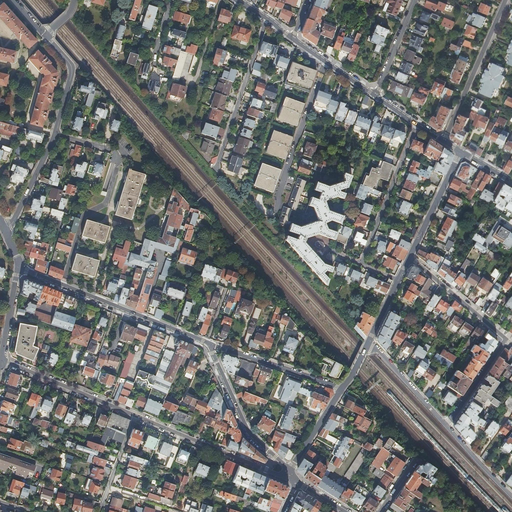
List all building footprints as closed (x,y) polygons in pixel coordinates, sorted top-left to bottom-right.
[(134,0),(128,18),(133,20),(139,0),(134,0)] [(277,0),(275,7),(281,9),(282,7),(284,0),(277,0)] [(284,0),(282,7),(286,8),(288,3),(294,5),(296,0),(284,0)] [(315,0),(313,6),(323,10),(326,0),(315,0)] [(401,1),(399,0),(389,0),(384,11),(394,15),(395,16),(401,1)] [(443,2),(441,2),(441,3),(433,0),(428,0),(427,3),(428,3),(426,7),(437,12),(438,9),(445,11),(448,4),(443,2)] [(0,18),(19,40),(20,39),(28,48),(36,41),(1,1),(0,2),(0,18)] [(478,11),(488,15),(491,7),(482,3),(478,11)] [(144,5),(141,14),(154,19),(157,7),(148,4),(148,7),(144,5)] [(313,6),(308,19),(322,25),(323,23),(323,22),(319,21),(319,20),(318,19),(320,14),(322,13),(322,12),(326,14),(327,12),(323,10),(313,6)] [(225,10),(221,8),(217,20),(227,22),(227,20),(229,21),(231,15),(229,15),(230,12),(225,10)] [(289,22),(292,13),(282,9),(278,19),(289,22)] [(191,15),(175,11),(173,19),(182,22),(183,20),(189,22),(189,19),(191,15)] [(420,19),(424,21),(428,23),(432,14),(424,11),(420,19)] [(473,16),(470,15),(467,22),(482,28),(485,21),(482,20),(483,16),(478,14),(477,15),(474,13),(473,16)] [(141,14),(139,22),(138,23),(142,24),(141,27),(150,30),(154,19),(141,14)] [(444,18),(442,26),(453,29),(455,21),(444,18)] [(302,36),(315,45),(319,34),(315,30),(313,29),(315,25),(316,25),(315,24),(316,23),(317,24),(317,26),(321,27),(322,25),(308,19),(306,19),(301,32),(302,36)] [(120,24),(119,24),(115,34),(114,39),(116,39),(117,39),(120,40),(122,36),(125,24),(121,23),(120,24)] [(322,29),(320,34),(331,39),(336,28),(323,23),(322,25),(321,27),(321,29),(322,29)] [(425,35),(428,26),(424,24),(424,26),(418,24),(417,27),(417,26),(417,27),(415,31),(423,35),(425,35)] [(373,32),(384,37),(386,33),(387,33),(388,29),(376,25),(373,32)] [(250,31),(234,26),(231,37),(247,41),(250,31)] [(476,33),(478,29),(477,29),(472,27),(470,26),(469,29),(466,35),(470,36),(474,38),(476,34),(476,33)] [(183,31),(170,27),(169,30),(171,31),(170,34),(179,37),(176,47),(180,49),(185,32),(183,31)] [(383,42),(384,37),(373,32),(369,41),(376,44),(373,51),(378,53),(381,46),(383,42)] [(338,49),(344,34),(342,33),(340,38),(337,37),(333,47),(332,50),(335,51),(336,49),(338,49)] [(348,53),(347,56),(349,57),(348,59),(353,61),(359,46),(356,45),(360,35),(356,33),(353,41),(348,53)] [(417,51),(420,52),(422,47),(420,47),(423,39),(413,35),(408,48),(409,48),(417,51)] [(340,50),(348,53),(353,41),(345,38),(344,41),(342,40),(341,44),(342,44),(340,50)] [(116,39),(114,39),(110,54),(115,56),(116,49),(120,50),(122,45),(120,44),(121,41),(120,40),(117,39),(116,39)] [(474,48),(475,44),(468,41),(466,40),(464,43),(464,44),(474,48)] [(461,50),(464,44),(464,43),(460,41),(458,45),(452,43),(450,49),(456,51),(457,48),(461,50)] [(262,42),(259,52),(263,54),(262,56),(265,57),(266,55),(274,57),(277,47),(272,45),(267,43),(262,42)] [(185,52),(194,55),(197,46),(191,45),(190,47),(187,46),(185,52)] [(0,59),(13,62),(15,52),(0,47),(0,59)] [(227,67),(231,53),(223,50),(222,49),(217,48),(213,60),(211,66),(217,68),(218,64),(220,64),(227,67)] [(416,52),(417,51),(409,48),(409,49),(405,58),(413,61),(414,59),(415,60),(417,56),(415,56),(416,52)] [(37,50),(28,59),(41,74),(42,73),(44,75),(43,78),(42,78),(29,123),(42,126),(44,119),(45,120),(48,110),(46,110),(48,102),(50,103),(53,93),(51,92),(53,85),(54,86),(57,76),(56,75),(57,72),(50,64),(51,63),(44,55),(43,56),(37,50)] [(179,77),(186,52),(180,50),(173,76),(179,77)] [(129,52),(126,63),(134,65),(138,54),(129,52)] [(276,54),(273,61),(277,62),(275,66),(285,70),(289,59),(279,56),(279,55),(276,54)] [(194,76),(199,57),(194,55),(188,74),(194,76)] [(167,57),(164,56),(162,63),(172,67),(175,59),(167,57)] [(456,70),(463,73),(468,63),(467,62),(459,59),(457,65),(458,65),(456,70)] [(314,69),(292,61),(284,84),(285,85),(286,82),(290,83),(290,84),(309,91),(316,71),(314,69)] [(402,66),(400,69),(410,73),(413,65),(404,61),(402,66)] [(253,69),(260,72),(263,65),(254,62),(252,69),(253,69)] [(500,85),(504,76),(502,74),(504,68),(501,66),(501,65),(497,63),(496,64),(492,62),(492,63),(489,69),(483,82),(480,89),(479,92),(491,98),(496,88),(498,89),(499,89),(500,85)] [(145,63),(141,74),(141,77),(145,78),(150,64),(145,63)] [(221,78),(233,82),(235,75),(237,76),(239,70),(231,68),(229,72),(224,70),(221,78)] [(483,82),(489,69),(487,68),(486,68),(484,72),(484,73),(483,76),(480,81),(481,82),(483,82)] [(459,83),(463,73),(456,70),(451,80),(459,83)] [(399,71),(396,79),(406,83),(409,75),(399,71)] [(233,82),(221,78),(220,77),(215,92),(224,95),(226,89),(229,90),(232,82),(233,82)] [(446,82),(437,78),(432,90),(431,92),(440,96),(446,82)] [(36,81),(30,79),(28,87),(34,89),(36,81)] [(157,82),(153,80),(150,89),(150,90),(150,91),(154,92),(154,93),(156,94),(156,93),(157,93),(160,83),(157,82)] [(93,83),(88,81),(86,86),(80,84),(78,90),(92,94),(94,87),(92,86),(93,83)] [(406,96),(410,88),(408,87),(394,81),(390,89),(406,96)] [(266,85),(265,85),(257,82),(255,90),(259,92),(258,96),(261,97),(262,94),(266,85)] [(173,83),(168,98),(178,101),(182,98),(184,99),(186,97),(185,94),(184,93),(186,87),(173,83)] [(430,90),(421,86),(419,91),(420,91),(419,94),(414,92),(411,99),(410,101),(413,103),(412,105),(417,107),(418,105),(417,105),(418,103),(424,105),(427,97),(430,90)] [(449,101),(454,91),(449,89),(448,91),(447,91),(446,92),(444,91),(441,98),(449,101)] [(331,95),(319,90),(313,105),(322,108),(322,107),(325,109),(329,99),(331,95)] [(215,92),(210,107),(212,108),(221,111),(222,111),(225,104),(223,104),(226,96),(224,95),(215,92)] [(262,109),(264,105),(261,104),(262,101),(253,98),(252,97),(251,102),(250,105),(249,107),(247,112),(248,112),(247,115),(246,114),(244,122),(245,122),(243,128),(242,128),(240,132),(241,132),(240,135),(249,138),(250,135),(250,136),(252,131),(251,131),(256,119),(259,108),(262,109)] [(473,109),(478,111),(480,107),(483,101),(476,97),(475,102),(473,101),(472,104),(474,105),(473,109)] [(304,105),(285,98),(278,118),(297,124),(304,105)] [(329,99),(325,109),(334,112),(338,102),(329,99)] [(102,117),(105,118),(107,110),(104,109),(106,104),(98,101),(96,107),(92,118),(98,119),(99,116),(102,117)] [(447,120),(452,109),(445,106),(444,105),(439,103),(438,106),(440,107),(441,106),(443,107),(438,118),(433,116),(430,124),(439,130),(443,129),(447,120)] [(349,109),(339,105),(335,115),(345,119),(348,109),(349,109)] [(480,107),(478,111),(477,114),(478,114),(474,124),(479,127),(480,125),(484,127),(488,119),(483,116),(486,110),(480,107)] [(221,111),(212,108),(209,118),(219,122),(220,118),(219,118),(221,111)] [(345,120),(344,121),(354,124),(354,123),(358,112),(359,111),(359,110),(354,108),(353,111),(348,109),(345,119),(345,120)] [(478,111),(473,109),(471,114),(469,117),(461,114),(451,135),(452,139),(463,146),(469,132),(465,130),(465,128),(469,118),(474,120),(477,114),(478,111)] [(367,134),(371,123),(370,122),(370,121),(371,120),(364,118),(365,115),(358,112),(354,123),(354,124),(352,130),(359,132),(359,131),(367,134)] [(79,131),(83,118),(80,117),(81,115),(77,114),(76,116),(75,116),(72,129),(79,131)] [(495,124),(494,127),(502,131),(502,129),(507,120),(498,116),(495,124)] [(23,124),(0,117),(0,133),(18,139),(20,133),(21,128),(23,124)] [(109,129),(117,132),(119,125),(120,121),(112,119),(109,129)] [(377,133),(381,124),(374,121),(370,131),(375,133),(374,134),(370,143),(373,144),(377,133)] [(214,137),(218,126),(206,122),(203,130),(202,129),(201,133),(214,137)] [(486,132),(482,140),(487,142),(488,140),(490,134),(494,127),(495,124),(492,122),(491,122),(486,132)] [(389,142),(394,129),(381,124),(377,133),(381,135),(387,137),(386,141),(389,142)] [(41,142),(43,134),(21,128),(20,133),(26,135),(25,138),(31,140),(31,138),(35,140),(35,141),(41,142)] [(405,133),(394,129),(389,142),(389,143),(397,146),(399,142),(401,143),(405,133)] [(509,132),(502,129),(502,131),(500,134),(496,142),(499,144),(499,146),(502,147),(503,146),(509,132)] [(273,131),(266,151),(285,157),(292,137),(273,131)] [(496,142),(500,134),(493,131),(489,139),(496,142)] [(315,137),(303,132),(301,137),(313,141),(314,139),(315,137)] [(249,140),(239,137),(234,151),(244,155),(249,140)] [(210,153),(214,141),(204,138),(200,149),(210,153)] [(433,141),(429,138),(427,145),(423,153),(423,154),(436,160),(436,161),(442,147),(433,141)] [(423,153),(427,145),(413,139),(410,148),(423,153)] [(311,157),(316,145),(307,142),(305,148),(303,154),(311,157)] [(6,162),(11,148),(2,145),(0,150),(0,149),(0,160),(1,160),(6,162)] [(451,153),(442,147),(436,161),(436,160),(432,168),(431,170),(444,175),(448,166),(452,157),(451,153)] [(18,163),(21,156),(17,155),(13,153),(11,160),(18,163)] [(233,153),(227,170),(237,173),(243,157),(233,153)] [(385,174),(390,164),(388,163),(383,161),(378,159),(376,158),(369,155),(368,155),(366,160),(378,165),(377,167),(376,167),(375,169),(371,167),(364,185),(375,190),(382,173),(385,174)] [(298,170),(297,171),(307,175),(307,173),(308,173),(312,162),(302,158),(300,162),(297,170),(298,170)] [(328,166),(338,170),(341,162),(331,158),(329,164),(328,166)] [(419,163),(413,160),(408,171),(415,173),(417,168),(419,163)] [(74,163),(72,170),(78,172),(78,173),(79,173),(79,172),(84,173),(87,163),(82,161),(81,165),(74,163)] [(475,171),(477,169),(464,161),(461,162),(453,178),(461,182),(462,179),(463,179),(465,176),(467,178),(470,178),(474,171),(475,171)] [(89,165),(87,172),(92,174),(100,176),(103,165),(95,162),(94,166),(89,165)] [(57,186),(63,166),(53,163),(52,168),(48,180),(41,177),(40,180),(49,183),(49,184),(57,186)] [(9,179),(10,179),(10,181),(21,185),(25,176),(25,177),(28,171),(27,170),(27,169),(16,165),(12,164),(10,170),(14,171),(13,173),(12,173),(9,179)] [(261,164),(254,184),(273,191),(280,171),(261,164)] [(320,171),(320,172),(333,176),(334,172),(342,175),(343,174),(344,172),(342,172),(341,171),(338,170),(328,166),(322,164),(320,171)] [(342,172),(344,172),(351,175),(352,173),(354,169),(344,165),(341,171),(342,172)] [(417,168),(415,173),(425,177),(427,179),(431,170),(432,168),(429,166),(427,172),(417,168)] [(131,219),(145,174),(131,170),(131,168),(129,168),(115,214),(131,219)] [(485,173),(480,171),(476,177),(471,187),(476,189),(477,188),(485,173)] [(286,235),(285,239),(285,240),(326,285),(328,278),(323,272),(325,270),(331,272),(332,269),(334,261),(336,256),(329,252),(327,258),(323,257),(320,260),(304,242),(306,237),(317,233),(334,240),(336,232),(337,232),(327,228),(325,223),(324,223),(324,222),(325,222),(331,220),(340,223),(341,221),(343,215),(328,210),(324,200),(323,200),(323,199),(325,200),(336,196),(343,198),(345,193),(339,191),(339,190),(346,187),(347,187),(350,180),(351,175),(344,172),(343,174),(343,180),(328,186),(316,181),(313,189),(320,192),(318,199),(311,196),(308,204),(313,206),(318,220),(299,226),(291,223),(288,231),(299,234),(297,239),(286,235)] [(409,172),(406,180),(415,184),(418,176),(409,172)] [(490,176),(485,173),(477,188),(481,190),(485,183),(486,183),(490,176)] [(287,207),(291,209),(295,210),(306,181),(300,179),(301,177),(298,176),(287,207)] [(461,182),(453,178),(449,186),(457,190),(458,187),(460,188),(460,187),(463,189),(464,191),(468,193),(466,197),(471,199),(476,189),(471,187),(469,191),(465,189),(465,188),(467,185),(463,183),(462,182),(461,182)] [(415,184),(406,180),(403,187),(412,191),(415,184)] [(503,184),(499,181),(493,191),(494,191),(492,193),(484,188),(479,197),(484,200),(491,204),(493,202),(503,184)] [(73,195),(76,186),(68,183),(67,184),(67,186),(64,186),(63,189),(65,190),(65,193),(73,195)] [(381,192),(375,190),(364,185),(359,183),(354,196),(363,200),(364,200),(364,199),(366,198),(366,196),(366,194),(367,192),(379,196),(381,192)] [(504,207),(510,197),(511,196),(511,194),(511,189),(508,187),(503,184),(493,202),(496,204),(495,206),(504,207)] [(62,192),(63,191),(51,187),(49,197),(60,200),(60,198),(62,192)] [(188,203),(173,187),(166,210),(170,211),(163,234),(162,238),(158,237),(156,242),(154,247),(175,253),(180,240),(184,227),(184,226),(180,225),(185,209),(190,210),(190,208),(191,206),(189,203),(188,203)] [(412,193),(402,189),(399,196),(402,198),(402,200),(408,202),(412,193)] [(43,205),(45,196),(40,194),(39,199),(33,197),(31,203),(39,205),(40,204),(43,205)] [(462,204),(463,200),(462,199),(451,194),(450,196),(449,196),(447,201),(457,205),(457,204),(458,202),(462,204)] [(60,198),(60,200),(57,210),(62,211),(64,205),(65,205),(67,200),(65,200),(64,199),(63,199),(60,198)] [(406,215),(411,203),(408,202),(402,200),(401,201),(400,200),(396,210),(397,210),(397,212),(406,215)] [(372,205),(364,202),(360,211),(368,214),(372,205)] [(39,205),(31,203),(29,208),(36,210),(34,215),(35,216),(32,216),(31,222),(38,224),(40,217),(42,208),(39,207),(39,205)] [(442,211),(452,216),(455,209),(446,204),(443,208),(442,211)] [(286,224),(291,209),(287,207),(283,206),(278,221),(286,224)] [(62,211),(57,210),(51,208),(48,218),(55,220),(56,216),(61,217),(60,219),(59,219),(57,225),(60,225),(63,212),(64,212),(62,211)] [(198,210),(190,208),(190,210),(189,211),(193,212),(192,215),(191,215),(189,219),(191,219),(189,223),(194,225),(198,214),(197,213),(198,210)] [(453,220),(454,217),(452,216),(442,211),(441,214),(447,217),(441,229),(450,234),(457,222),(453,220)] [(368,221),(369,217),(358,213),(357,216),(356,215),(355,218),(356,218),(354,223),(359,225),(364,227),(364,226),(366,220),(368,221)] [(69,232),(75,233),(76,230),(80,218),(79,218),(71,216),(71,219),(74,219),(71,229),(65,228),(64,230),(69,232)] [(109,226),(86,219),(81,235),(104,242),(109,226)] [(28,237),(34,239),(37,227),(25,224),(24,227),(24,229),(29,230),(30,232),(28,237)] [(185,224),(184,226),(184,227),(188,228),(187,231),(186,231),(185,235),(186,235),(184,239),(189,241),(193,230),(192,229),(192,226),(193,226),(185,224)] [(341,234),(336,232),(334,240),(345,244),(351,228),(344,226),(341,234)] [(357,231),(358,228),(357,228),(355,227),(353,231),(350,240),(353,241),(353,240),(359,242),(359,243),(364,246),(367,240),(362,238),(364,233),(357,231)] [(485,239),(491,229),(488,227),(482,238),(485,239)] [(397,240),(400,233),(391,229),(388,236),(397,240)] [(451,234),(450,234),(441,229),(437,238),(447,243),(448,240),(451,234)] [(57,242),(71,247),(73,241),(72,241),(75,233),(69,232),(67,241),(58,238),(57,242)] [(511,242),(511,233),(509,232),(504,239),(502,243),(509,247),(511,244),(511,242)] [(481,245),(485,239),(482,238),(474,233),(471,239),(476,242),(481,245)] [(381,238),(375,235),(373,240),(378,242),(375,249),(382,252),(382,251),(384,252),(387,246),(388,245),(385,244),(386,243),(385,242),(386,240),(381,238)] [(46,238),(43,237),(40,249),(38,258),(37,259),(43,261),(46,251),(45,250),(43,250),(45,243),(46,238)] [(407,250),(411,243),(407,241),(408,240),(407,239),(405,238),(405,239),(404,240),(401,238),(397,245),(407,250)] [(154,247),(156,242),(145,239),(143,244),(139,255),(128,252),(124,262),(124,264),(127,266),(136,268),(141,270),(147,271),(139,296),(135,309),(142,312),(143,312),(157,267),(154,266),(155,262),(149,260),(153,246),(154,247)] [(29,256),(31,246),(33,242),(26,240),(24,250),(26,251),(25,254),(29,256)] [(112,259),(124,262),(128,252),(131,242),(126,240),(123,247),(116,245),(116,247),(112,259)] [(57,248),(69,252),(71,247),(57,242),(55,250),(56,251),(57,248)] [(402,260),(407,250),(397,245),(389,242),(388,245),(387,246),(391,248),(394,250),(392,255),(402,260)] [(481,245),(476,242),(473,246),(483,253),(484,252),(486,248),(481,245)] [(29,256),(38,258),(40,249),(31,246),(29,256)] [(197,252),(183,248),(179,260),(193,264),(197,252)] [(495,254),(486,248),(484,252),(493,258),(495,254)] [(436,264),(439,258),(430,253),(430,255),(419,249),(416,254),(436,264)] [(76,253),(71,269),(94,277),(99,260),(76,253)] [(472,255),(469,253),(456,274),(452,280),(457,284),(459,286),(465,280),(462,277),(464,275),(460,271),(461,269),(463,268),(466,264),(468,265),(471,260),(473,261),(476,257),(474,256),(475,255),(473,254),(472,255)] [(389,257),(383,254),(382,256),(386,258),(383,264),(392,269),(396,261),(389,257)] [(436,264),(416,254),(433,269),(436,264)] [(437,272),(444,278),(450,267),(448,266),(451,262),(445,258),(437,272)] [(35,269),(46,273),(49,262),(43,261),(37,259),(34,269),(35,269)] [(344,274),(347,266),(337,262),(334,261),(332,269),(334,270),(343,274),(344,274)] [(118,281),(117,283),(123,285),(124,286),(125,281),(127,277),(124,276),(127,266),(124,264),(122,269),(122,270),(121,274),(120,275),(118,281)] [(219,277),(222,270),(205,264),(200,276),(217,283),(219,277)] [(48,274),(61,279),(61,277),(63,271),(56,268),(57,267),(55,266),(55,268),(50,266),(48,274)] [(423,281),(425,283),(428,278),(426,276),(424,278),(417,273),(419,270),(414,266),(410,267),(405,277),(413,282),(413,280),(421,284),(423,281)] [(452,280),(456,274),(450,270),(452,267),(451,266),(450,266),(450,267),(444,278),(450,284),(452,280)] [(361,272),(350,267),(349,267),(346,275),(344,280),(347,281),(349,277),(348,277),(349,276),(357,280),(355,285),(359,286),(359,285),(365,274),(361,272)] [(136,268),(133,277),(139,278),(141,270),(136,268)] [(227,270),(223,268),(222,270),(219,277),(224,279),(234,282),(238,274),(227,270)] [(497,278),(501,272),(495,268),(493,272),(494,272),(492,275),(497,278)] [(370,273),(366,271),(365,274),(359,285),(363,287),(365,284),(372,287),(372,288),(373,288),(373,287),(373,288),(377,279),(369,275),(370,273)] [(511,271),(502,286),(507,290),(511,282),(511,271)] [(479,278),(471,273),(466,280),(474,285),(479,278)] [(107,277),(103,290),(114,293),(117,286),(117,283),(118,281),(107,277)] [(482,277),(477,286),(486,292),(492,283),(482,277)] [(425,284),(423,286),(422,287),(421,290),(420,292),(419,294),(424,297),(426,298),(424,302),(427,304),(429,300),(434,293),(435,292),(435,291),(432,289),(428,287),(432,281),(428,278),(425,283),(425,284)] [(28,279),(26,279),(23,280),(20,294),(37,301),(42,285),(28,279)] [(125,305),(135,309),(139,296),(136,295),(136,294),(134,293),(134,295),(132,294),(134,288),(136,289),(138,281),(132,279),(129,290),(125,305)] [(385,283),(377,279),(373,288),(386,293),(392,280),(388,279),(387,282),(386,281),(385,283)] [(174,284),(166,281),(162,292),(166,293),(166,294),(181,299),(182,298),(183,299),(187,289),(185,288),(180,286),(179,290),(173,288),(174,284)] [(502,286),(496,282),(492,288),(487,297),(492,301),(496,296),(499,292),(499,291),(502,286)] [(222,286),(217,284),(214,291),(219,293),(223,287),(222,286)] [(419,294),(420,292),(415,289),(416,287),(411,284),(407,290),(417,296),(419,294)] [(51,289),(42,285),(37,301),(36,304),(35,307),(39,306),(41,300),(43,299),(44,299),(48,300),(47,303),(51,305),(53,304),(57,306),(61,293),(51,289)] [(120,295),(118,302),(125,305),(129,290),(125,288),(123,288),(122,288),(120,295)] [(235,295),(237,290),(232,289),(231,289),(229,296),(229,297),(224,312),(229,313),(234,299),(234,298),(235,295)] [(155,291),(154,290),(150,304),(158,307),(162,294),(155,291)] [(417,296),(407,290),(401,301),(411,306),(417,296)] [(214,291),(212,298),(209,305),(209,306),(214,308),(216,303),(219,293),(214,291)] [(75,298),(61,293),(57,306),(53,317),(51,324),(65,329),(71,331),(75,318),(60,313),(63,306),(68,308),(69,306),(72,307),(75,298)] [(438,296),(434,293),(429,300),(427,304),(425,307),(431,310),(433,308),(439,299),(442,295),(439,293),(438,296)] [(205,296),(203,303),(209,305),(212,298),(205,296)] [(499,298),(496,296),(492,301),(485,313),(489,317),(497,305),(496,304),(499,298)] [(196,301),(187,297),(182,314),(187,316),(192,303),(195,304),(196,301)] [(253,303),(239,298),(239,301),(234,312),(233,315),(233,316),(237,317),(238,314),(239,314),(240,312),(245,313),(245,311),(249,312),(253,303)] [(449,305),(440,299),(433,311),(438,314),(441,310),(444,312),(449,305)] [(462,306),(455,300),(446,314),(450,316),(452,313),(454,309),(458,312),(462,306)] [(35,307),(36,304),(28,301),(27,305),(26,305),(24,310),(17,309),(16,314),(23,316),(25,310),(33,313),(34,310),(35,307)] [(209,305),(203,303),(197,320),(203,322),(206,314),(209,306),(209,305)] [(250,339),(262,304),(259,303),(257,308),(256,308),(242,344),(248,346),(250,339)] [(281,309),(277,304),(270,323),(274,324),(276,319),(278,320),(280,321),(280,322),(287,325),(289,318),(287,314),(286,315),(286,314),(285,314),(284,314),(284,315),(282,315),(282,316),(278,315),(281,309)] [(374,317),(378,310),(372,307),(370,311),(369,314),(374,317)] [(157,309),(154,317),(160,319),(163,311),(157,309)] [(51,324),(53,317),(34,310),(33,313),(32,318),(51,324)] [(359,323),(357,322),(354,328),(364,339),(374,317),(369,314),(362,311),(359,316),(362,318),(361,318),(361,319),(360,320),(361,320),(361,321),(361,322),(360,322),(359,323)] [(396,315),(389,311),(382,325),(376,337),(376,341),(385,351),(391,340),(388,339),(390,337),(391,337),(391,336),(390,335),(393,330),(399,317),(396,315)] [(203,322),(199,332),(204,334),(210,320),(209,320),(211,316),(206,314),(203,322)] [(219,335),(226,337),(232,319),(232,318),(223,315),(220,323),(223,324),(219,335)] [(462,320),(455,315),(450,321),(450,322),(458,327),(462,320)] [(107,319),(100,316),(96,326),(99,327),(100,325),(105,327),(106,323),(107,319)] [(291,320),(289,318),(287,325),(285,329),(291,331),(294,325),(290,324),(291,320)] [(427,320),(421,329),(430,334),(434,328),(432,326),(433,324),(427,320)] [(458,332),(465,337),(467,334),(468,335),(473,327),(465,322),(458,332)] [(37,326),(20,323),(15,351),(16,351),(16,352),(16,353),(33,360),(38,348),(32,345),(33,342),(34,342),(37,326)] [(149,328),(139,324),(137,329),(134,337),(144,341),(149,328)] [(75,325),(70,340),(86,345),(91,329),(75,325)] [(134,337),(137,329),(125,325),(120,339),(127,341),(128,340),(132,342),(134,337)] [(269,326),(266,333),(262,345),(269,348),(273,338),(269,337),(273,327),(269,326)] [(483,332),(476,327),(470,335),(466,342),(470,344),(474,338),(477,340),(483,332)] [(495,335),(489,329),(486,333),(493,338),(495,335)] [(102,333),(95,330),(91,338),(98,340),(100,336),(101,337),(102,333)] [(166,335),(154,330),(143,358),(155,363),(166,335)] [(253,340),(250,339),(248,346),(254,348),(255,347),(256,343),(262,345),(266,333),(258,330),(257,333),(256,333),(253,340)] [(403,334),(397,330),(396,332),(391,340),(399,344),(400,344),(402,341),(402,342),(407,334),(404,333),(403,334)] [(493,338),(486,333),(484,337),(488,339),(483,346),(480,343),(477,347),(488,354),(497,342),(493,338)] [(284,345),(294,349),(298,340),(288,335),(284,345)] [(173,357),(164,353),(155,376),(151,387),(151,388),(167,394),(180,362),(188,343),(176,339),(174,344),(177,346),(174,353),(175,353),(173,357)] [(413,346),(405,340),(400,348),(406,351),(405,352),(408,354),(408,353),(409,353),(413,346)] [(90,341),(86,350),(93,352),(97,344),(94,343),(90,341)] [(193,346),(188,343),(180,362),(184,364),(187,357),(188,357),(190,352),(193,346)] [(482,364),(488,354),(477,347),(474,344),(470,350),(473,352),(473,355),(472,357),(471,356),(471,357),(472,358),(482,364)] [(418,345),(413,354),(422,359),(425,354),(426,351),(422,349),(423,348),(418,345)] [(511,347),(511,348),(509,350),(505,347),(499,356),(503,359),(502,360),(505,362),(508,357),(511,353),(511,347)] [(455,358),(443,349),(439,354),(452,362),(455,358)] [(135,352),(129,350),(120,377),(125,379),(135,352)] [(59,355),(51,352),(50,353),(47,361),(52,363),(55,364),(59,355)] [(100,353),(98,357),(97,362),(100,363),(99,366),(98,365),(97,369),(100,371),(101,371),(103,364),(106,356),(100,353)] [(236,363),(238,358),(224,353),(221,361),(226,371),(233,374),(236,365),(237,366),(237,364),(236,363)] [(452,362),(439,354),(436,353),(433,358),(448,368),(452,362)] [(405,363),(408,357),(403,354),(400,360),(405,363)] [(110,356),(106,355),(106,356),(103,364),(109,366),(110,364),(117,366),(120,358),(113,355),(112,357),(110,356)] [(339,375),(342,369),(343,366),(340,365),(341,364),(335,362),(332,361),(322,356),(320,360),(324,362),(323,364),(322,366),(321,370),(326,372),(328,373),(328,374),(328,375),(329,376),(333,378),(333,377),(337,378),(339,375)] [(503,359),(499,356),(487,374),(498,382),(500,378),(497,376),(503,367),(505,368),(508,364),(505,362),(502,360),(503,359)] [(462,374),(471,380),(482,364),(472,358),(462,374)] [(81,361),(80,364),(85,365),(94,369),(96,363),(92,362),(93,360),(89,359),(88,362),(85,361),(85,362),(81,361)] [(191,378),(198,363),(190,360),(185,371),(186,371),(185,376),(191,378)] [(428,365),(421,360),(414,370),(418,373),(416,375),(419,377),(421,375),(427,366),(428,365)] [(150,365),(142,362),(139,369),(147,372),(150,365)] [(94,369),(85,365),(82,374),(92,377),(98,379),(99,375),(100,371),(97,369),(94,369)] [(511,365),(511,366),(511,367),(509,366),(503,375),(507,378),(511,371),(511,365)] [(258,370),(255,369),(250,381),(253,382),(255,376),(258,377),(257,382),(263,384),(266,376),(270,378),(273,370),(262,366),(261,368),(259,368),(258,370)] [(421,375),(430,381),(436,373),(427,366),(421,375)] [(147,372),(139,369),(137,375),(141,377),(141,378),(144,379),(145,379),(147,379),(149,383),(147,386),(151,388),(151,387),(155,376),(147,372)] [(98,379),(97,380),(111,386),(115,376),(101,371),(100,371),(99,375),(98,379)] [(457,371),(454,375),(449,381),(450,381),(447,386),(455,391),(461,395),(471,380),(462,374),(457,371)] [(20,375),(10,372),(6,383),(16,386),(17,383),(20,384),(22,380),(19,379),(20,375)] [(498,382),(487,374),(484,378),(488,381),(488,383),(490,384),(490,385),(489,387),(488,387),(488,386),(487,385),(485,386),(481,383),(470,400),(481,408),(484,404),(483,403),(486,398),(487,399),(488,401),(495,406),(498,402),(493,398),(489,395),(498,382)] [(205,403),(198,400),(194,408),(193,410),(195,411),(202,414),(204,409),(207,404),(206,403),(208,398),(215,387),(218,384),(214,375),(213,379),(210,383),(213,386),(205,403)] [(250,381),(237,376),(235,382),(239,383),(238,385),(241,386),(242,384),(246,386),(247,384),(251,386),(253,382),(250,381)] [(121,382),(114,399),(125,404),(128,398),(134,382),(125,379),(120,377),(119,377),(117,381),(121,382)] [(299,386),(300,384),(288,379),(285,387),(288,388),(286,393),(283,392),(280,399),(286,402),(289,396),(292,390),(294,391),(297,392),(299,386)] [(29,393),(34,382),(31,381),(28,388),(21,386),(20,390),(25,392),(29,393)] [(219,386),(218,384),(215,387),(208,398),(212,399),(220,403),(222,398),(223,395),(219,386)] [(312,391),(299,386),(297,392),(310,397),(312,391)] [(8,388),(4,399),(14,403),(18,391),(8,388)] [(144,407),(143,411),(157,417),(161,407),(164,399),(167,394),(151,388),(147,399),(144,407)] [(319,394),(312,391),(310,397),(313,398),(326,403),(333,393),(332,389),(328,388),(325,396),(320,394),(320,393),(319,393),(319,394)] [(286,402),(287,402),(292,404),(293,400),(291,399),(294,391),(292,390),(289,396),(286,402)] [(456,397),(458,398),(461,395),(455,391),(453,394),(447,391),(442,399),(451,405),(456,397)] [(267,400),(248,393),(244,392),(242,397),(253,402),(254,400),(258,402),(259,401),(266,403),(267,400)] [(42,401),(42,400),(39,398),(40,396),(35,394),(35,395),(32,393),(28,403),(39,407),(42,401)] [(194,408),(198,400),(186,394),(183,401),(190,404),(187,409),(193,411),(193,410),(194,408)] [(139,395),(136,403),(144,407),(147,399),(139,395)] [(367,417),(368,414),(364,412),(365,410),(352,404),(355,399),(348,396),(343,406),(358,413),(367,417)] [(180,401),(171,397),(169,401),(178,405),(179,403),(180,401)] [(43,402),(42,401),(39,407),(38,410),(47,414),(53,402),(45,398),(43,402)] [(128,398),(125,404),(131,406),(133,400),(128,398)] [(204,414),(196,432),(201,434),(203,428),(202,427),(204,423),(214,427),(216,420),(217,417),(215,416),(215,414),(208,411),(210,407),(217,410),(220,403),(212,399),(208,398),(206,403),(207,404),(204,409),(202,414),(204,414)] [(216,420),(214,427),(219,429),(222,422),(221,421),(222,419),(220,418),(219,415),(220,414),(223,416),(226,408),(222,398),(220,403),(217,410),(215,414),(215,416),(217,417),(216,420)] [(323,409),(326,403),(313,398),(310,407),(315,409),(316,406),(323,409)] [(0,401),(1,402),(0,405),(0,413),(8,416),(9,416),(12,408),(14,408),(16,408),(16,405),(1,399),(0,401)] [(169,401),(164,399),(161,407),(175,412),(178,405),(169,401)] [(481,408),(470,400),(461,412),(481,426),(484,421),(477,417),(475,416),(474,416),(475,413),(478,415),(480,412),(479,411),(478,411),(481,408)] [(67,407),(59,404),(55,413),(63,416),(67,407)] [(284,415),(282,414),(281,415),(291,419),(296,408),(288,405),(284,415)] [(76,421),(79,414),(76,413),(77,411),(70,407),(65,417),(67,418),(66,419),(67,421),(71,423),(72,422),(73,420),(76,421)] [(236,424),(230,410),(226,408),(223,416),(222,419),(228,421),(227,423),(229,424),(229,425),(235,428),(236,424)] [(177,409),(176,412),(171,421),(177,423),(178,420),(189,424),(194,413),(188,411),(187,414),(177,409)] [(83,416),(79,414),(76,421),(75,425),(79,427),(80,422),(88,425),(92,416),(89,415),(89,414),(84,412),(83,416)] [(121,416),(112,412),(107,425),(114,428),(115,423),(127,429),(131,420),(121,416)] [(481,426),(461,412),(453,424),(454,427),(464,438),(466,435),(471,440),(475,435),(466,425),(469,421),(469,422),(469,423),(473,426),(474,425),(475,425),(484,431),(488,425),(488,424),(484,421),(481,426)] [(96,423),(104,427),(108,416),(101,413),(96,423)] [(347,419),(332,413),(329,418),(323,427),(328,430),(332,431),(333,430),(335,430),(335,429),(334,429),(338,422),(345,425),(347,421),(346,420),(347,419)] [(366,418),(367,417),(358,413),(354,423),(358,425),(357,427),(365,431),(370,420),(366,418)] [(263,415),(256,427),(268,434),(275,423),(263,415)] [(291,419),(281,415),(280,418),(282,419),(280,427),(287,430),(291,419)] [(50,422),(49,421),(42,419),(41,420),(38,419),(34,418),(32,424),(48,429),(50,424),(50,422)] [(499,425),(492,420),(491,420),(488,424),(488,425),(484,431),(491,436),(499,425)] [(230,439),(229,439),(228,439),(225,438),(222,445),(226,446),(238,451),(242,437),(238,429),(235,428),(229,425),(222,422),(219,429),(218,431),(225,434),(226,432),(230,433),(232,434),(231,435),(230,436),(231,438),(230,439)] [(114,428),(107,425),(104,432),(103,435),(94,432),(91,441),(94,442),(104,445),(108,436),(122,442),(123,440),(127,429),(115,423),(114,428)] [(510,426),(505,423),(500,431),(505,434),(511,427),(510,426)] [(328,430),(323,427),(318,435),(335,443),(336,441),(332,439),(333,437),(326,434),(328,430)] [(137,447),(143,432),(133,428),(127,443),(137,447)] [(282,440),(285,432),(281,431),(280,433),(276,431),(277,429),(276,429),(269,445),(277,452),(282,440)] [(284,458),(288,449),(284,447),(287,440),(293,443),(296,436),(285,432),(282,440),(277,452),(284,458)] [(144,445),(154,449),(158,439),(148,435),(144,445)] [(354,440),(344,436),(339,445),(345,449),(346,447),(345,447),(347,443),(351,445),(353,441),(354,440)] [(504,441),(500,446),(504,449),(505,449),(508,451),(507,452),(508,452),(511,446),(511,437),(511,438),(508,436),(506,439),(505,438),(503,440),(504,441)] [(266,459),(242,437),(238,451),(250,456),(264,462),(266,459)] [(394,441),(388,437),(385,442),(382,447),(387,451),(394,441)] [(9,441),(7,446),(18,450),(21,441),(11,438),(10,441),(9,441)] [(385,442),(378,438),(373,445),(373,446),(372,447),(376,449),(377,446),(379,447),(378,449),(380,450),(382,447),(385,442)] [(43,439),(40,445),(47,448),(50,441),(43,439)] [(86,446),(67,440),(65,446),(69,448),(70,445),(73,446),(73,447),(87,452),(89,447),(86,446)] [(102,452),(104,445),(94,442),(91,441),(88,440),(86,446),(89,447),(92,448),(102,452)] [(373,446),(373,445),(366,441),(364,445),(362,443),(360,446),(363,447),(369,451),(372,447),(373,446)] [(346,453),(348,450),(345,449),(339,445),(336,444),(334,447),(337,449),(334,454),(334,455),(337,457),(338,457),(342,459),(345,454),(344,454),(343,455),(341,454),(343,451),(346,453)] [(195,447),(192,445),(189,451),(181,448),(177,457),(187,461),(189,456),(190,452),(193,453),(195,447)] [(200,449),(195,447),(193,453),(192,454),(197,456),(200,449)] [(349,482),(369,451),(363,447),(342,479),(349,483),(349,482)] [(387,451),(382,447),(380,450),(371,464),(376,467),(378,469),(389,452),(387,451)] [(298,471),(303,476),(307,470),(308,470),(309,468),(310,468),(311,467),(312,466),(311,465),(312,464),(315,461),(313,460),(316,456),(319,458),(320,456),(313,452),(309,449),(298,467),(298,471)] [(394,451),(392,454),(404,462),(406,459),(394,451)] [(168,458),(165,466),(170,468),(176,453),(174,452),(171,459),(168,458)] [(0,468),(5,471),(6,468),(8,467),(9,468),(13,470),(15,469),(16,472),(15,474),(25,478),(26,475),(28,474),(28,475),(31,476),(35,467),(29,465),(30,463),(21,460),(20,462),(9,458),(10,456),(1,453),(0,455),(0,454),(0,468)] [(134,455),(126,453),(125,455),(131,457),(130,459),(142,464),(144,459),(134,455)] [(68,460),(64,470),(68,471),(73,456),(66,454),(65,458),(68,460)] [(395,476),(404,462),(392,454),(391,456),(394,458),(386,469),(395,476)] [(106,460),(90,455),(88,461),(104,467),(106,460)] [(333,464),(336,466),(338,467),(342,459),(338,457),(337,457),(334,455),(332,458),(335,461),(333,464)] [(303,476),(316,485),(324,471),(329,462),(328,461),(325,466),(320,463),(323,458),(322,458),(320,456),(319,458),(310,472),(308,470),(307,470),(303,476)] [(224,466),(220,465),(217,472),(221,473),(223,470),(233,474),(237,464),(226,460),(224,466)] [(129,461),(127,467),(137,470),(140,471),(141,467),(139,467),(140,464),(129,461)] [(418,465),(414,471),(419,475),(420,472),(423,472),(425,474),(423,477),(432,484),(435,480),(435,479),(430,476),(436,468),(427,461),(423,466),(420,464),(419,464),(419,465),(418,465)] [(206,476),(210,467),(198,462),(194,471),(206,476)] [(344,490),(345,489),(338,485),(340,482),(338,481),(337,481),(336,483),(326,477),(330,470),(333,472),(336,466),(333,464),(329,462),(324,471),(316,485),(338,499),(343,490),(344,490)] [(254,471),(239,465),(232,481),(235,483),(234,485),(237,486),(238,484),(247,487),(254,471)] [(100,479),(104,470),(93,466),(90,475),(100,479)] [(137,470),(127,467),(125,473),(139,477),(139,475),(136,474),(137,470)] [(378,469),(376,467),(372,473),(381,479),(385,473),(378,469)] [(49,473),(51,474),(50,477),(58,480),(60,476),(60,475),(61,471),(53,469),(51,468),(49,469),(48,471),(49,473)] [(261,474),(254,471),(247,487),(243,497),(244,498),(245,498),(247,499),(251,489),(259,492),(258,494),(259,494),(257,500),(253,498),(252,500),(252,501),(254,501),(257,502),(260,497),(262,491),(263,490),(268,477),(261,474)] [(419,475),(414,471),(413,473),(409,479),(403,487),(414,494),(421,499),(424,496),(414,489),(420,481),(429,488),(432,484),(423,477),(419,475)] [(385,473),(381,479),(377,485),(385,490),(392,481),(384,476),(386,473),(385,473)] [(139,479),(125,474),(121,485),(133,488),(134,486),(137,487),(139,479)] [(184,474),(183,477),(181,484),(178,491),(184,493),(189,476),(184,474)] [(278,481),(268,477),(263,490),(273,494),(274,492),(276,493),(275,495),(278,497),(278,496),(284,499),(289,489),(287,485),(278,481)] [(94,480),(88,478),(85,488),(96,492),(97,488),(98,489),(99,484),(94,482),(94,480)] [(25,483),(13,479),(9,492),(13,493),(14,493),(18,494),(17,496),(20,496),(20,495),(24,485),(25,483)] [(165,481),(163,488),(173,491),(175,484),(165,481)] [(54,487),(44,484),(44,486),(41,485),(40,491),(42,492),(40,497),(44,498),(44,497),(47,497),(47,499),(50,500),(50,498),(51,499),(53,491),(54,487)] [(24,485),(20,495),(27,497),(30,488),(27,487),(27,486),(24,485)] [(362,489),(357,485),(353,491),(349,496),(351,498),(351,499),(360,505),(365,497),(364,497),(368,492),(365,491),(366,490),(362,488),(362,489)] [(385,490),(377,485),(374,489),(373,491),(376,493),(376,494),(380,498),(385,490)] [(173,491),(163,488),(158,486),(156,493),(165,495),(164,496),(167,497),(167,496),(171,497),(173,491)] [(414,494),(403,487),(400,491),(392,502),(403,510),(405,506),(410,497),(411,498),(414,494)] [(345,491),(344,490),(343,490),(338,499),(345,504),(349,496),(353,491),(347,488),(345,491)] [(225,491),(221,490),(219,495),(228,498),(230,498),(233,499),(243,503),(244,498),(243,497),(228,493),(225,491)] [(298,491),(293,502),(301,507),(303,508),(305,509),(304,511),(308,511),(309,511),(316,500),(308,495),(301,490),(298,491)] [(65,494),(58,492),(56,502),(59,503),(63,504),(65,494)] [(149,492),(147,497),(153,499),(157,500),(159,501),(160,501),(161,497),(149,492)] [(161,497),(160,501),(172,505),(174,501),(173,500),(161,496),(161,497)] [(276,501),(280,500),(277,499),(278,499),(274,497),(272,496),(271,496),(269,500),(260,497),(257,502),(270,507),(273,500),(276,501)] [(92,504),(93,500),(84,497),(83,500),(81,511),(86,511),(90,511),(93,504),(92,504)] [(113,497),(110,504),(121,507),(123,500),(113,497)] [(369,497),(363,506),(372,511),(378,504),(376,503),(370,498),(369,497)] [(72,509),(81,511),(83,500),(75,498),(72,509)] [(243,509),(248,511),(252,501),(252,500),(247,499),(243,509)] [(270,510),(275,511),(277,511),(283,501),(280,500),(276,501),(273,500),(270,507),(271,507),(270,510)] [(316,511),(322,503),(316,500),(309,511),(316,511)] [(269,509),(270,510),(271,507),(270,507),(257,502),(254,501),(254,503),(255,503),(255,505),(258,506),(257,507),(268,511),(269,509)] [(293,502),(288,511),(298,511),(301,507),(293,502)] [(401,511),(403,510),(392,502),(390,506),(397,511),(401,511)] [(190,506),(188,511),(197,511),(198,510),(203,511),(202,511),(211,511),(213,507),(210,506),(210,504),(209,504),(208,505),(202,503),(201,508),(204,509),(204,510),(190,506)]
